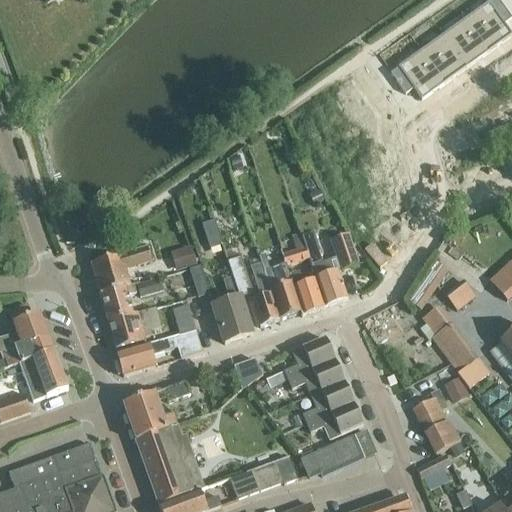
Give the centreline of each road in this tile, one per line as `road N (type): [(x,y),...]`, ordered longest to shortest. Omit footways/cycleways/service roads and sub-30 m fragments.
road 1 (tertiary): [(103,402),(0,125)]
road 2 (residential): [(103,402),(342,320)]
road 3 (residential): [(446,201),(424,133),(511,69)]
road 4 (residential): [(342,320),(406,473)]
road 5 (residential): [(245,511),(406,473)]
road 6 (residential): [(342,320),(385,298),(446,201)]
